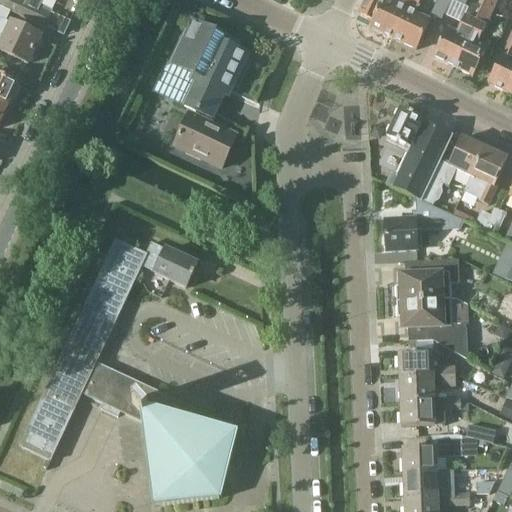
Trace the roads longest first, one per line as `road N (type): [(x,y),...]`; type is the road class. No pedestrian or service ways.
road 1 (residential): [(367,511),(349,194),(333,170),(286,168)]
road 2 (unclassified): [(302,511),(286,168)]
road 3 (tertiary): [(0,244),(113,0)]
road 4 (residential): [(511,131),(327,42)]
road 5 (unclassified): [(286,168),(286,130),(327,42)]
